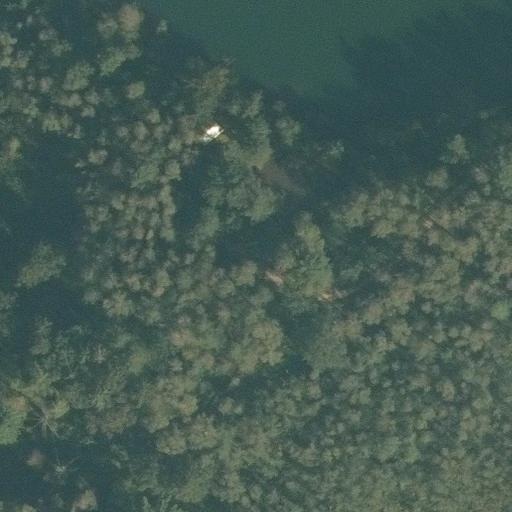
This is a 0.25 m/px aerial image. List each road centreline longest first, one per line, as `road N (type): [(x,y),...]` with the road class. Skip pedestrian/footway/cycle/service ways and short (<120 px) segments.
road 1 (track): [(511,149),(473,173),(409,247),(346,294),(320,299),(282,286),(239,238)]
road 2 (track): [(239,238),(84,38),(79,0)]
road 3 (track): [(0,317),(107,410)]
road 4 (track): [(107,410),(167,469),(181,511)]
